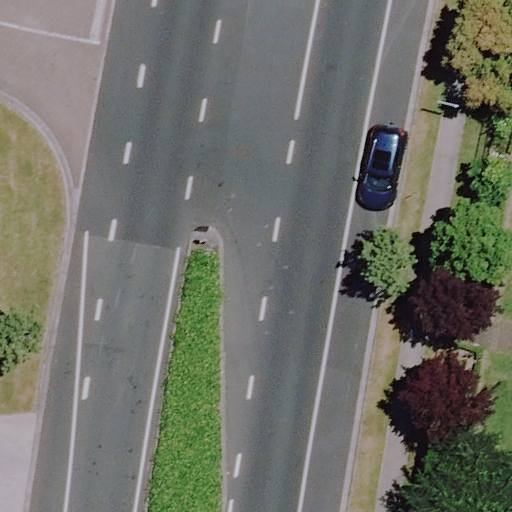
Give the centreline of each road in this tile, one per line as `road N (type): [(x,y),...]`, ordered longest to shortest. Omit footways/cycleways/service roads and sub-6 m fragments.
road 1 (secondary): [(97,511),(169,56)]
road 2 (secondary): [(301,80),(263,511)]
road 3 (residential): [(169,56),(0,22)]
road 4 (residential): [(301,80),(169,56)]
